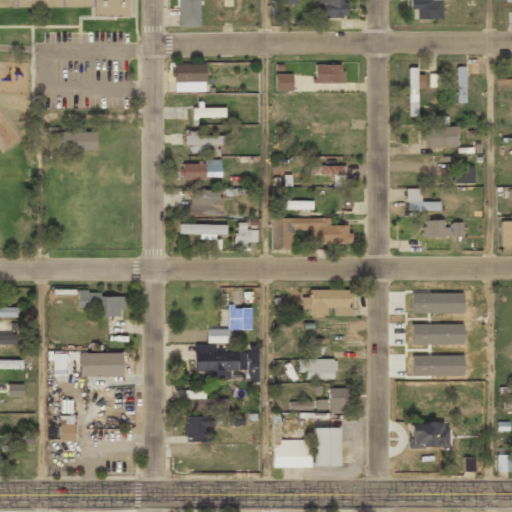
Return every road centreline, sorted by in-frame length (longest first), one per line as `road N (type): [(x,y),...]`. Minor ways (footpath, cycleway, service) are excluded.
road 1 (residential): [(156,0),(151,511)]
road 2 (residential): [(0,268),(511,271)]
road 3 (tertiary): [(0,493),(511,492)]
road 4 (residential): [(382,0),(380,495)]
road 5 (residential): [(156,41),(511,43)]
